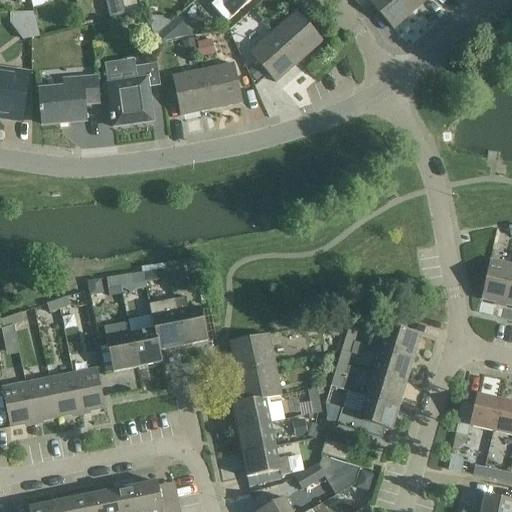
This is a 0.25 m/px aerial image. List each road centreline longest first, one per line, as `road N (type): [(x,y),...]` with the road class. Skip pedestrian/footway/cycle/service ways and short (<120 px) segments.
road 1 (residential): [(0,158),(90,168),(180,157),(325,121),(386,90)]
road 2 (residential): [(451,343),(455,293),(435,189),(386,90)]
road 3 (residential): [(185,453),(161,447),(62,471),(0,472)]
road 4 (residential): [(406,511),(451,343)]
road 5 (residential): [(386,90),(491,0)]
